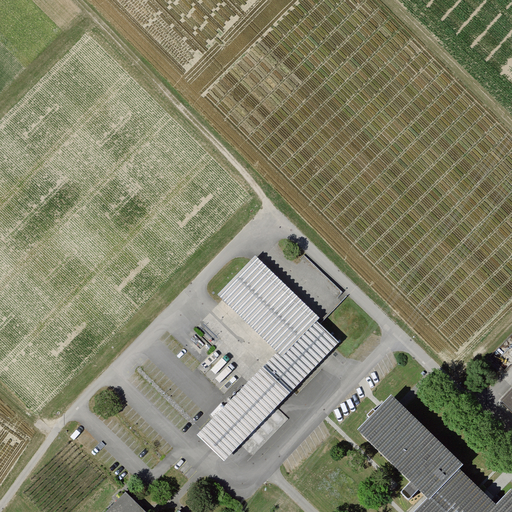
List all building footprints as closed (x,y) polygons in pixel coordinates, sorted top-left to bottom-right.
[(320,320),(256,258),(218,297),(278,355),(197,439),(224,465),(340,345),(317,323),(320,320)] [(511,388),(503,398),(511,407),(511,388)] [(494,511),(499,508),(480,490),(462,473),(466,468),(392,398),(359,432),(429,499),(433,502),(423,511),(494,511)] [(511,511),(511,493),(499,508),(494,511),(511,511)] [(144,511),(126,495),(109,511),(144,511)]
